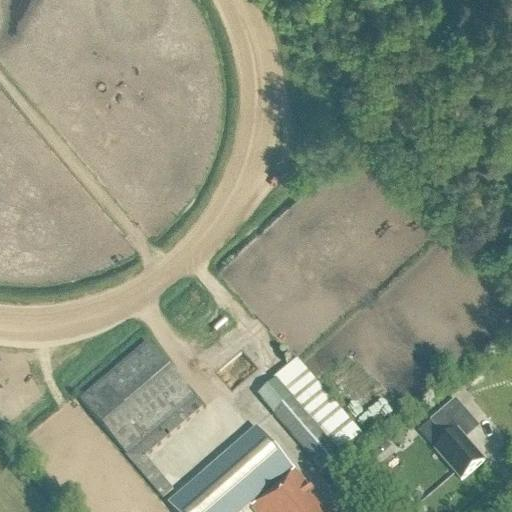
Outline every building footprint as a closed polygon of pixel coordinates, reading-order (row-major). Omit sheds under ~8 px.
[(80,403),(128,459),(126,460),(163,502),(173,493),(145,460),(203,411),(147,345),(80,403)] [(215,372),(230,391),(256,371),(241,352),(215,372)] [(291,402),(340,457),(362,438),(297,362),(274,382),(276,385),(291,402)] [(291,402),(276,385),(258,401),(273,418),(291,402)] [(291,402),(273,418),(322,473),(340,457),(291,402)] [(435,453),(461,484),(485,464),(459,435),(473,423),(455,403),(430,425),(446,443),(435,453)] [(241,511),(247,507),(290,470),(257,432),(168,509),(170,511),(241,511)] [(164,460),(173,471),(202,449),(192,437),(164,460)] [(326,511),(290,470),(247,507),(251,511),(326,511)]
